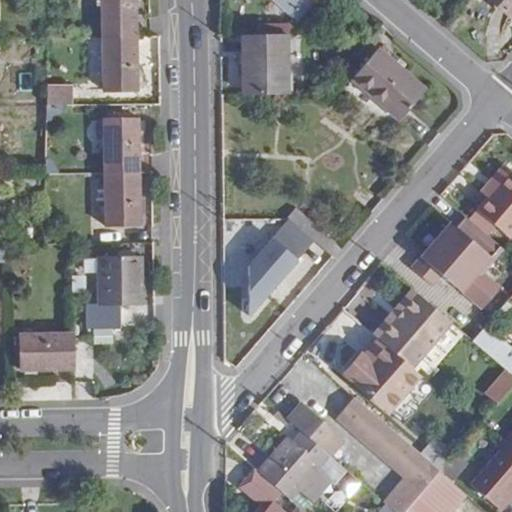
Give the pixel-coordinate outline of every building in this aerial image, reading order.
[(137,37),(135,0),(101,0),(102,38),(137,37)] [(276,0),(299,21),(317,0),(276,0)] [(511,0),(487,0),(511,21),(511,0)] [(258,34),(285,34),(288,34),(288,21),(258,20),(258,34)] [(245,34),(245,95),(285,95),(285,34),(258,34),(245,34)] [(103,93),(137,92),(137,37),(102,38),(103,93)] [(401,122),(427,92),(380,51),(354,80),(401,122)] [(47,85),(47,105),(73,106),(74,86),(47,85)] [(140,175),(139,122),(104,122),(105,175),(140,175)] [(340,180),(361,154),(327,125),(317,138),(326,144),(314,158),(340,180)] [(314,158),(326,144),(317,138),(305,151),(314,158)] [(511,169),(507,166),(484,193),(491,199),(511,174),(511,169)] [(511,238),(511,237),(511,174),(491,199),(480,212),(499,228),(511,238)] [(106,229),(141,228),(140,175),(105,175),(106,229)] [(344,249),(298,209),(289,219),(291,221),(316,243),(335,259),(344,249)] [(480,212),(472,222),(491,238),(499,228),(480,212)] [(452,223),(413,269),(439,291),(448,281),(467,298),(468,297),(483,309),(501,289),(485,275),(505,251),(491,238),(472,222),(467,218),(458,228),(452,223)] [(252,319),(316,243),(291,221),(250,269),(252,319)] [(122,307),(142,307),(142,257),(99,258),(99,308),(89,308),(90,331),(93,331),(112,331),(122,331),(122,307)] [(414,290),(375,335),(380,340),(419,295),(414,290)] [(419,295),(380,340),(414,369),(453,324),(419,295)] [(474,342),(489,356),(511,375),(511,352),(485,329),(474,342)] [(112,345),(112,331),(93,331),(93,345),(112,345)] [(23,371),(76,371),(75,336),(17,336),(18,369),(23,368),(23,371)] [(380,340),(364,357),(372,364),(387,346),(380,340)] [(414,369),(387,346),(372,364),(364,357),(363,356),(347,374),(390,412),(422,376),(414,369)] [(485,396),(496,405),(511,387),(511,375),(506,371),(485,396)] [(407,511),(427,489),(442,472),(423,456),(356,398),(339,418),(384,457),(407,477),(385,503),(396,511),(407,511)] [(343,438),(305,405),(290,421),(305,434),(329,455),(343,438)] [(297,444),(291,438),(260,474),(281,491),(293,502),(332,457),(329,455),(305,434),(297,444)] [(511,435),(503,446),(505,448),(511,454),(511,435)] [(435,442),(423,456),(442,472),(454,458),(458,454),(435,442)] [(511,454),(505,448),(473,485),(502,511),(511,499),(511,498),(508,495),(511,490),(511,454)] [(454,458),(442,472),(453,482),(466,468),(454,458)] [(265,509),(281,491),(260,474),(255,469),(240,487),(265,509)] [(453,482),(442,472),(427,489),(438,498),(453,482)]
